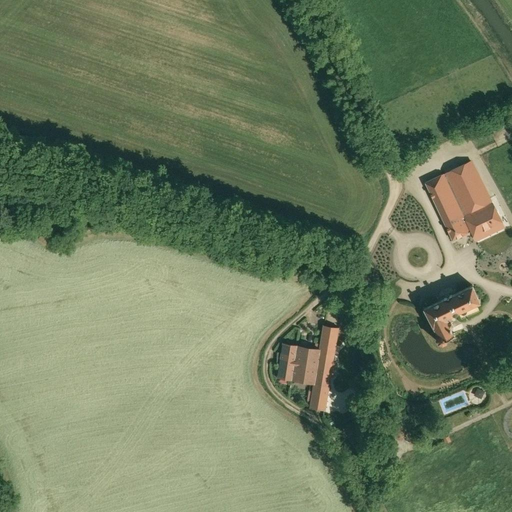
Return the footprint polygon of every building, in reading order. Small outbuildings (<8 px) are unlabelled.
[(472,161),(426,184),(453,240),(472,231),(477,240),(504,227),(472,161)] [(488,238),(481,241),(483,246),(490,243),(488,238)] [(424,308),(441,343),(455,336),(447,318),(481,303),(472,285),(424,308)] [(325,327),(321,351),(315,383),(311,407),(325,409),(338,329),(325,327)] [(292,379),(297,347),(285,345),(279,377),(292,379)] [(297,347),(292,379),(315,383),(321,351),(297,347)] [(478,399),(487,402),(491,393),(482,389),(478,399)] [(449,416),(474,406),(467,390),(442,400),(449,416)]
